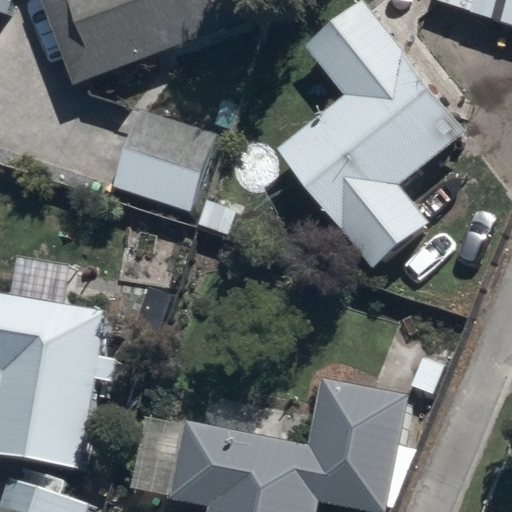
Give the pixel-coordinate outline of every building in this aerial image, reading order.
[(250,0),(47,0),(76,78),(255,13),(250,0)] [(352,93),(283,144),(378,262),(434,217),(406,182),(473,128),(369,0),(367,0),(313,45),(352,93)] [(511,0),(452,0),(511,19),(511,0)] [(144,112),(119,182),(196,209),(220,139),(144,112)] [(17,288),(0,286),(0,454),(90,465),(100,382),(120,384),(124,357),(104,354),(109,307),(69,302),(73,263),(21,257),(17,288)] [(314,441),(189,421),(178,489),(211,495),(208,511),(320,511),(322,501),(388,511),(393,511),(413,391),(371,384),(374,364),(337,358),(333,381),(324,379),(314,441)] [(0,511),(92,511),(96,503),(16,471),(0,510),(0,511)]
